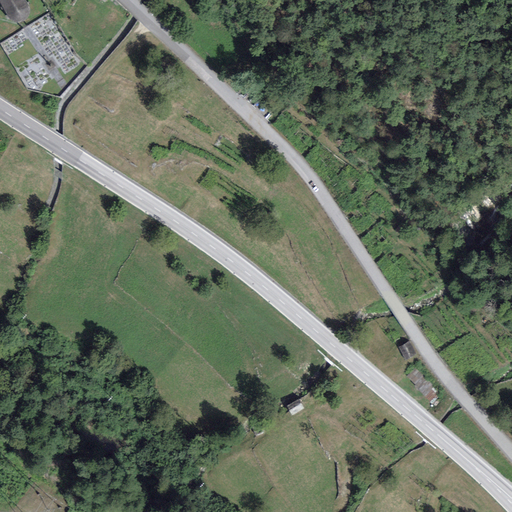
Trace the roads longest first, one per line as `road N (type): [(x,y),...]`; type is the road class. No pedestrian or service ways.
road 1 (secondary): [(511,503),(223,255),(0,111)]
road 2 (residential): [(127,0),(313,181),(416,340),(511,455)]
